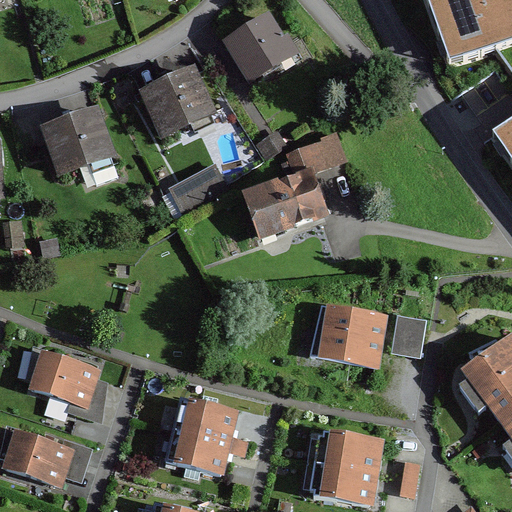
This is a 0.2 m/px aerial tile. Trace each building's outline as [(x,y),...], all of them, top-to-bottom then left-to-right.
[(422,0),(442,60),(511,36),(511,18),(506,0),(422,0)] [(268,20),(228,46),(251,82),(292,56),(268,20)] [(194,74),(144,97),(163,138),(213,115),(194,74)] [(98,115),(45,134),(59,175),(112,157),(98,115)] [(511,127),(491,143),(511,171),(511,127)] [(264,160),(289,151),(283,134),(258,144),(264,160)] [(299,186),(252,202),(267,244),(332,222),(320,185),(345,176),(333,143),(289,158),(299,186)] [(214,172),(170,195),(182,216),(225,193),(214,172)] [(10,225),(15,251),(27,249),(22,223),(10,225)] [(395,322),(333,310),(323,360),(385,372),(395,322)] [(395,357),(424,360),(428,323),(398,320),(395,357)] [(511,350),(470,381),(511,437),(511,350)] [(106,378),(49,357),(35,393),(92,414),(106,378)] [(238,416),(184,404),(177,434),(231,447),(238,416)] [(231,447),(177,434),(170,465),(223,478),(231,447)] [(77,455),(18,436),(7,467),(66,487),(77,455)] [(380,446),(325,438),(320,469),(376,478),(380,446)] [(418,500),(423,466),(408,464),(403,498),(418,500)] [(390,493),(402,494),(405,467),(392,466),(390,493)] [(376,478),(320,469),(316,501),(371,509),(376,478)]
